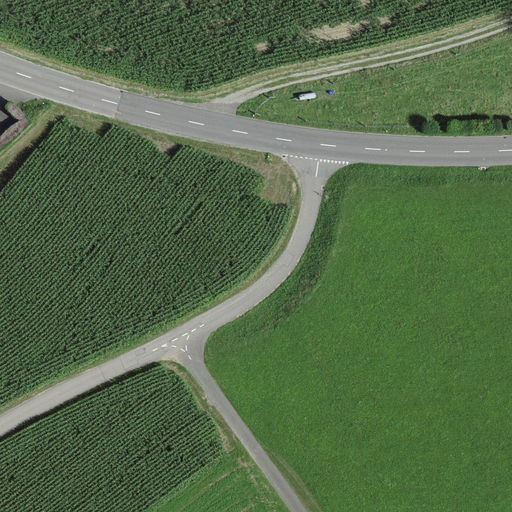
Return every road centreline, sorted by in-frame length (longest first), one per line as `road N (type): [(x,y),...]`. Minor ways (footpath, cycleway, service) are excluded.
road 1 (residential): [(320,145),(309,206),(280,274),(183,340),(0,427)]
road 2 (track): [(191,123),(244,96),(511,21)]
road 3 (tertiary): [(320,145),(191,123),(0,65)]
road 4 (track): [(183,340),(305,511)]
road 5 (tertiary): [(511,149),(320,145)]
